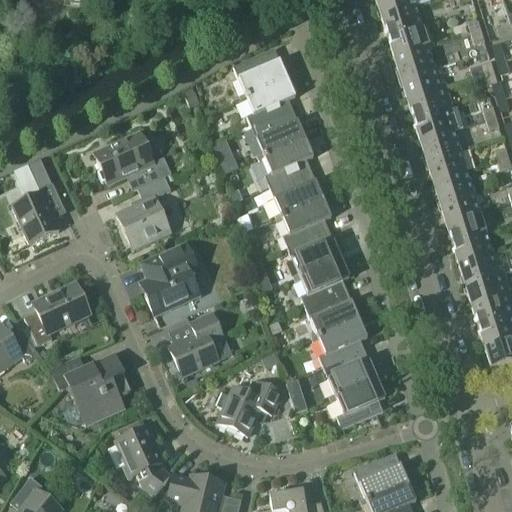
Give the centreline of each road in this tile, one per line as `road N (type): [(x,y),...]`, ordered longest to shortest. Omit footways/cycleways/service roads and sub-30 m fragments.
road 1 (residential): [(416,432),(292,28),(313,0)]
road 2 (residential): [(86,266),(101,278),(164,414),(181,439),(216,462),(296,469),(416,432)]
road 3 (residential): [(461,414),(337,0)]
